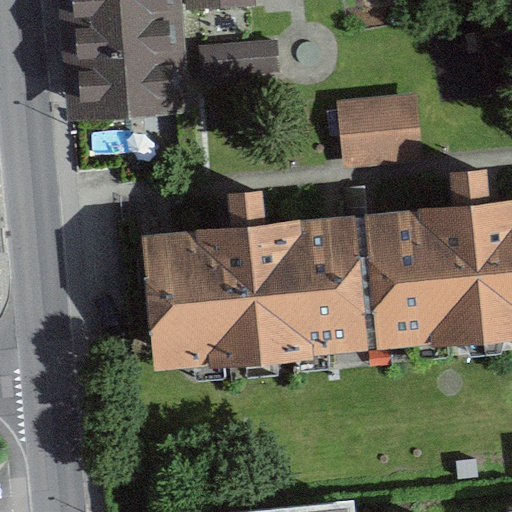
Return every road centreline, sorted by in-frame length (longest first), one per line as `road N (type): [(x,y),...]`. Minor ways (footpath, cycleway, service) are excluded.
road 1 (tertiary): [(48,364),(12,0)]
road 2 (tertiary): [(61,511),(48,364)]
